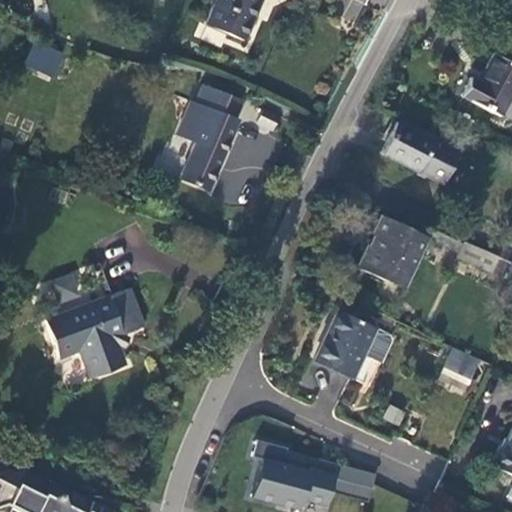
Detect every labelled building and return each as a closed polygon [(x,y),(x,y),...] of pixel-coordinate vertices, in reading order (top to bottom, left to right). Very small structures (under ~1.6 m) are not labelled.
[(243,41),(260,0),(213,0),(202,26),(243,41)] [(23,66),(55,78),(64,53),(33,41),(23,66)] [(500,116),(511,92),(511,66),(491,55),(477,82),(469,78),(460,96),(500,116)] [(245,101),(204,85),(197,102),(192,99),(175,137),(195,147),(180,182),(208,194),(242,120),(237,118),(245,101)] [(279,120),(265,113),(259,124),(273,132),(279,120)] [(457,153),(395,122),(380,153),(441,184),(457,153)] [(357,267),(403,288),(427,239),(423,236),(379,216),(371,234),(374,237),(370,246),(367,245),(357,267)] [(427,239),(458,253),(464,242),(428,226),(423,236),(427,239)] [(490,273),(498,258),(464,242),(458,253),(456,258),(490,273)] [(59,304),(84,294),(74,271),(50,280),(59,304)] [(0,306),(11,284),(0,278),(0,306)] [(144,326),(130,287),(43,320),(58,359),(79,352),(90,380),(124,366),(117,347),(122,334),(144,326)] [(390,338),(334,311),(311,359),(368,387),(390,338)] [(478,362),(450,349),(442,366),(469,379),(478,362)] [(398,426),(405,411),(388,403),(381,418),(398,426)] [(511,475),(511,429),(504,445),(501,443),(491,465),(511,475)] [(279,511),(321,511),(335,482),(292,463),(285,479),(288,480),(275,510),(279,511)] [(113,511),(53,481),(51,484),(26,471),(23,477),(10,471),(0,474),(0,508),(10,505),(24,511),(113,511)]
